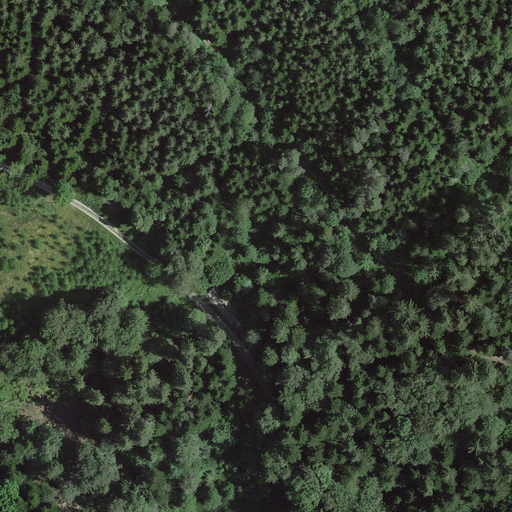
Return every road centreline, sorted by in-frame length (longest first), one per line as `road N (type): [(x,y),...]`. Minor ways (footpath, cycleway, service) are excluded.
road 1 (track): [(172,0),(411,297),(469,348),(511,365)]
road 2 (track): [(0,163),(84,206),(243,349),(275,411),(295,511)]
road 3 (track): [(398,511),(308,456),(285,451)]
